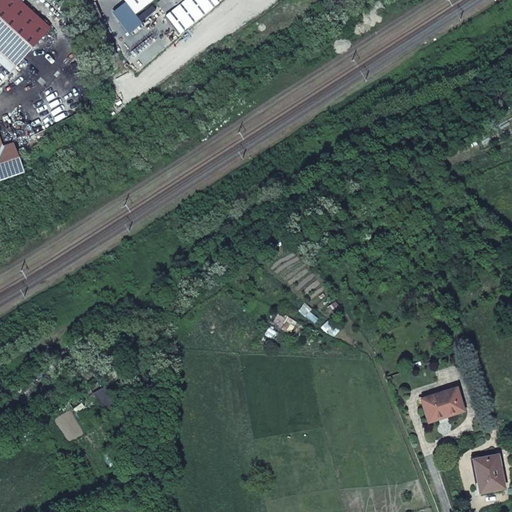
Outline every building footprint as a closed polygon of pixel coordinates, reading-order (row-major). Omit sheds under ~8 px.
[(51,26),(19,0),(0,0),(0,50),(17,65),(51,26)] [(129,0),(139,10),(151,0),(129,0)] [(162,0),(170,9),(181,0),(162,0)] [(0,177),(23,170),(13,142),(2,146),(0,139),(0,177)] [(462,386),(427,398),(433,418),(468,407),(462,386)] [(478,457),(483,491),(507,487),(502,454),(478,457)]
